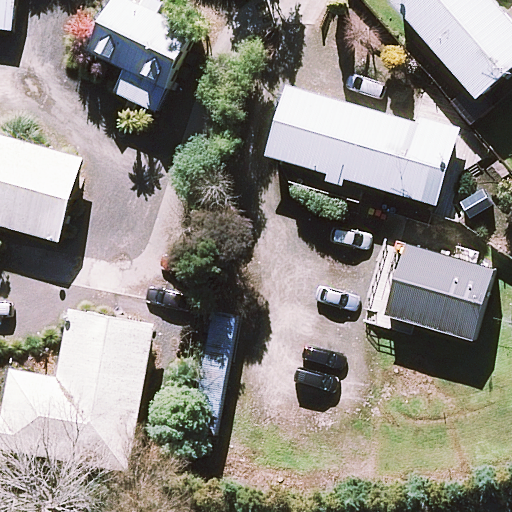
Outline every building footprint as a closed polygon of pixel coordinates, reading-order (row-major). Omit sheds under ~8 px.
[(23,0),(0,0),(0,29),(19,33),(23,0)] [(207,40),(135,0),(125,0),(98,48),(137,70),(124,93),(165,116),(207,40)] [(511,79),(511,19),(495,0),(404,0),(401,3),(487,102),(511,79)] [(466,137),(296,90),(276,160),(446,207),(466,137)] [(91,164),(0,138),(0,230),(2,225),(69,244),(91,164)] [(502,274),(417,250),(397,319),(483,344),(502,274)] [(162,328),(79,315),(68,381),(19,373),(12,420),(0,417),(0,495),(2,496),(10,445),(140,466),(162,328)] [(242,329),(217,325),(200,424),(225,429),(242,329)]
